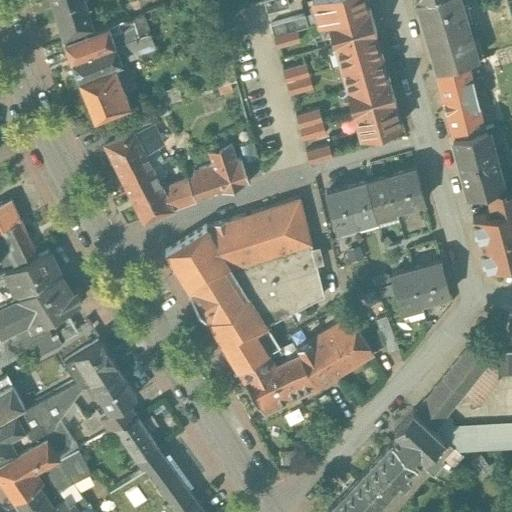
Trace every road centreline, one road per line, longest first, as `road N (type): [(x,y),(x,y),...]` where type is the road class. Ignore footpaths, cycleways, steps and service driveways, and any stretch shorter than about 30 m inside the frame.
road 1 (residential): [(428,138),(241,193),(115,245)]
road 2 (residential): [(270,511),(115,245)]
road 3 (residential): [(472,296),(407,379),(279,511)]
road 4 (residential): [(115,245),(59,159),(0,13)]
road 5 (residential): [(472,296),(428,138)]
road 6 (residential): [(428,138),(389,0)]
